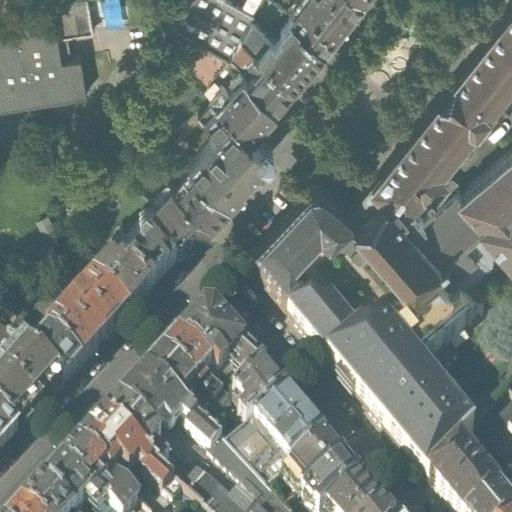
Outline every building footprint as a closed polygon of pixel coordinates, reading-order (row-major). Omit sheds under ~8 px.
[(0,116),(33,110),(90,99),(82,59),(72,61),(70,51),(69,42),(96,37),(89,0),(65,0),(50,3),(53,20),(0,29),(0,116)] [(200,46),(229,63),(242,40),(252,21),(222,3),(222,0),(184,0),(180,15),(171,33),(200,46)] [(297,0),(288,16),(325,51),(345,25),(363,1),(362,0),(297,0)] [(442,92),(479,121),(511,78),(511,3),(494,28),(442,92)] [(270,40),(252,21),(242,40),(292,90),(307,72),(325,51),(288,16),(270,40)] [(216,104),(243,74),(275,110),(280,103),(287,96),(292,90),(242,40),(229,63),(200,46),(181,68),(210,99),(216,104)] [(243,74),(216,104),(255,135),(264,124),(275,110),(243,74)] [(479,121),(442,92),(427,111),(347,214),(343,210),(321,236),(328,243),(338,234),(340,236),(342,236),(343,235),(349,241),(348,242),(358,253),(368,244),(379,257),(378,258),(380,260),(381,259),(393,273),(392,274),(394,276),(395,275),(407,289),(406,290),(407,291),(409,293),(416,286),(436,308),(453,293),(451,291),(445,284),(465,268),(423,218),(410,205),(427,191),(431,195),(448,172),(441,168),(479,121)] [(193,160),(170,187),(210,223),(224,209),(235,198),(254,178),(274,160),(273,150),(255,135),(216,104),(210,99),(177,134),(199,154),(193,160)] [(511,147),(460,193),(457,189),(423,218),(465,268),(475,259),(463,244),(483,228),(495,243),(511,261),(511,147)] [(192,242),(153,206),(109,166),(65,214),(112,257),(148,290),(166,271),(167,272),(176,262),(175,261),(179,257),(192,242)] [(170,187),(153,206),(192,242),(197,237),(204,230),(210,223),(170,187)] [(287,314),(305,298),(299,291),(284,274),(321,236),(343,210),(329,199),(319,191),(309,191),(254,252),(249,258),(249,269),(287,314)] [(473,278),(490,264),(490,247),(495,243),(483,228),(463,244),(475,259),(465,268),(445,284),(451,291),(458,285),(461,289),(471,280),(473,282),(475,280),(473,278)] [(137,302),(148,290),(112,257),(91,281),(95,284),(127,313),(137,302)] [(1,295),(21,312),(37,293),(18,277),(1,295)] [(419,368),(376,318),(354,336),(310,282),(299,291),(305,298),(287,314),(326,361),(347,386),(426,481),(459,447),(472,433),(419,368)] [(84,289),(72,302),(107,334),(117,325),(127,313),(95,284),(87,292),(84,289)] [(409,293),(407,291),(376,318),(419,368),(483,314),(461,289),(458,285),(451,291),(453,293),(436,308),(416,286),(409,293)] [(53,329),(47,336),(79,365),(101,341),(107,334),(72,302),(66,308),(50,326),(53,329)] [(179,335),(211,364),(218,371),(226,361),(243,343),(213,308),(203,308),(179,335)] [(0,367),(23,343),(9,331),(0,322),(0,367)] [(17,322),(9,331),(23,343),(29,349),(34,342),(35,338),(17,322)] [(173,341),(162,353),(195,383),(211,364),(179,335),(173,341)] [(34,342),(29,349),(63,383),(71,374),(79,365),(47,336),(38,346),(34,342)] [(23,343),(0,367),(0,416),(20,434),(37,416),(63,383),(29,349),(23,343)] [(250,352),(243,343),(226,361),(246,379),(260,363),(250,352)] [(157,358),(146,371),(200,420),(209,410),(188,391),(195,383),(162,353),(157,358)] [(273,380),(260,363),(246,379),(221,406),(226,410),(241,428),(253,418),(284,393),(273,380)] [(131,387),(120,399),(153,430),(162,419),(170,427),(180,416),(187,422),(184,426),(210,449),(220,438),(200,420),(146,371),(131,387)] [(302,414),(284,393),(253,418),(292,464),(323,438),(302,414)] [(511,404),(505,397),(482,422),(498,454),(501,453),(509,465),(511,468),(511,436),(509,433),(511,430),(511,404)] [(115,404),(104,417),(158,467),(168,456),(153,443),(160,436),(153,430),(120,399),(115,404)] [(0,456),(8,447),(20,434),(0,416),(0,456)] [(83,440),(78,445),(110,474),(114,469),(119,464),(127,472),(136,462),(142,468),(140,472),(170,499),(182,488),(179,486),(158,467),(104,417),(83,440)] [(331,448),(323,438),(292,464),(281,474),(296,494),(300,492),(340,459),(331,448)] [(78,445),(72,451),(61,463),(114,511),(127,511),(139,499),(110,474),(78,445)] [(500,494),(459,447),(426,481),(446,504),(452,511),(478,511),(494,499),(500,494)] [(340,459),(300,492),(316,511),(318,511),(325,506),(357,480),(350,472),(340,459)] [(114,511),(61,463),(53,472),(41,486),(68,511),(76,511),(82,505),(89,511),(114,511)] [(244,511),(197,467),(179,486),(182,488),(208,511),(244,511)] [(369,495),(357,480),(325,506),(329,511),(375,511),(380,508),(369,495)] [(511,484),(500,494),(494,499),(504,511),(511,504),(511,484)] [(24,511),(68,511),(41,486),(32,495),(20,508),(24,511)] [(254,511),(288,511),(272,495),(254,511)] [(494,499),(478,511),(504,511),(494,499)]
